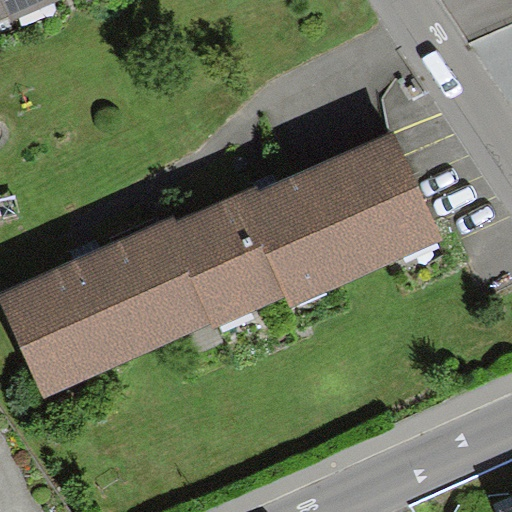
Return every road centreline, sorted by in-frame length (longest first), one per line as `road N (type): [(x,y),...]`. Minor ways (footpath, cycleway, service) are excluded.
road 1 (residential): [(321,511),(511,426)]
road 2 (residential): [(401,0),(511,167)]
